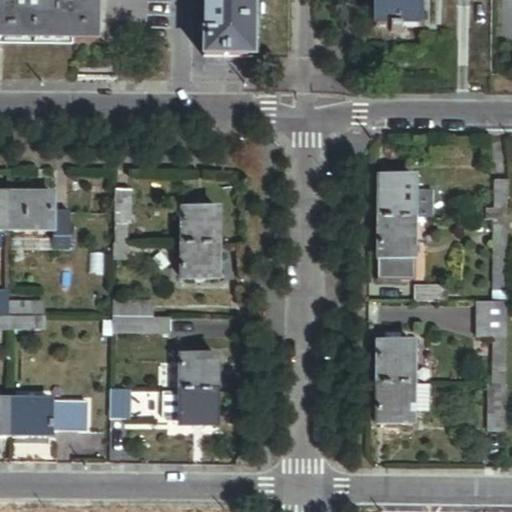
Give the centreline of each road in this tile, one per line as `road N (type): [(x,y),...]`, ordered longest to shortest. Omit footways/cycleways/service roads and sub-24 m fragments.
road 1 (residential): [(307,112),(306,490)]
road 2 (residential): [(0,110),(307,112)]
road 3 (residential): [(306,490),(0,487)]
road 4 (residential): [(511,493),(306,490)]
road 5 (residential): [(307,112),(511,114)]
